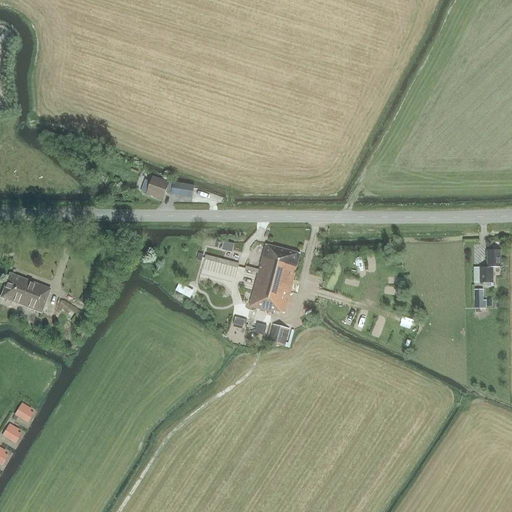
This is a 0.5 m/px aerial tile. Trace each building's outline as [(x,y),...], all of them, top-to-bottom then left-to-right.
[(169,193),(176,195),(183,198),(187,189),(179,186),(179,185),(173,183),(172,184),(153,178),(147,194),(163,200),(166,192),(169,194),(169,193)] [(300,254),(266,245),(250,307),(274,313),(275,311),(284,314),(300,254)] [(493,286),(493,283),(493,267),(500,267),(500,251),(487,251),(487,268),(480,268),(480,283),(485,283),(485,286),(493,286)] [(10,274),(0,298),(41,313),(50,290),(10,274)] [(182,280),(176,291),(190,298),(193,291),(187,288),(189,283),(182,280)] [(80,301),(88,307),(99,292),(90,286),(80,301)] [(483,301),(483,290),(474,290),(474,301),(483,301)] [(74,321),(80,310),(66,302),(60,314),(74,321)] [(245,320),(235,317),(233,324),(243,327),(245,320)] [(257,324),(255,332),(265,334),(267,327),(257,324)] [(289,329),(272,325),(268,343),(284,347),(289,329)] [(405,345),(403,352),(409,354),(411,347),(405,345)] [(23,420),(30,409),(22,403),(15,415),(23,420)] [(9,424),(2,435),(11,441),(18,429),(9,424)]
